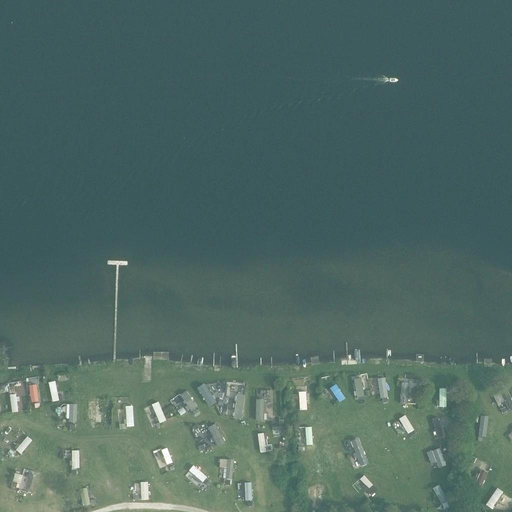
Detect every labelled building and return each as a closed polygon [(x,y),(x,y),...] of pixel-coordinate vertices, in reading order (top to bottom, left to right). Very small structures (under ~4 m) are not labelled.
[(381,402),(389,401),(387,376),(379,377),(381,402)] [(371,395),(370,390),(364,391),(361,377),(355,378),(359,397),(371,395)] [(57,380),(50,381),(52,401),(59,400),(57,380)] [(401,382),(401,403),(410,403),(410,382),(401,382)] [(31,402),(40,401),(38,383),(29,384),(31,402)] [(205,383),(198,387),(210,406),(217,401),(205,383)] [(340,402),(346,398),(337,383),(330,387),(340,402)] [(235,418),(244,418),(245,394),(238,393),(239,385),(229,385),(228,397),(236,397),(235,418)] [(188,390),(172,399),(174,404),(182,400),(185,406),(179,409),(182,415),(197,406),(188,390)] [(503,393),(508,410),(511,408),(511,397),(510,391),(503,393)] [(17,393),(10,394),(13,412),(20,411),(17,393)] [(89,397),(89,424),(97,424),(97,397),(89,397)] [(257,398),(256,419),(265,420),(266,398),(257,398)] [(159,401),(153,404),(160,423),(167,420),(159,401)] [(69,403),(68,421),(78,422),(78,404),(69,403)] [(149,415),(151,424),(159,422),(157,413),(149,415)] [(399,418),(408,433),(415,430),(407,414),(399,418)] [(488,436),(489,415),(481,415),(480,436),(488,436)] [(438,417),(433,418),(438,437),(443,435),(438,417)] [(209,426),(218,446),(226,442),(217,422),(209,426)] [(282,425),(273,426),(275,436),(284,434),(282,425)] [(306,437),(306,444),(313,444),(313,426),(299,426),(299,437),(306,437)] [(272,444),(267,444),(265,432),(258,433),(260,451),(273,450),(272,444)] [(361,466),(369,463),(359,436),(351,440),(356,452),(355,453),(361,466)] [(168,446),(154,450),(159,467),(173,463),(168,446)] [(440,447),(428,451),(431,463),(437,462),(439,468),(445,466),(440,447)] [(136,452),(128,453),(130,471),(138,470),(136,452)] [(470,476),(477,479),(474,485),(481,488),(491,464),(472,456),(470,463),(475,465),(470,476)] [(234,478),(235,459),(221,458),(220,477),(234,478)] [(35,493),(40,472),(25,468),(23,474),(15,472),(13,481),(23,484),(22,489),(35,493)] [(369,488),(374,483),(364,475),(360,479),(369,488)] [(149,482),(135,482),(135,499),(149,499),(149,482)] [(239,499),(253,499),(252,482),(239,482),(239,499)] [(440,484),(433,487),(441,503),(448,499),(440,484)] [(324,508),(325,485),(318,485),(316,507),(324,508)] [(81,488),(83,505),(91,504),(88,487),(81,488)] [(498,487),(486,504),(492,508),(504,491),(498,487)]
